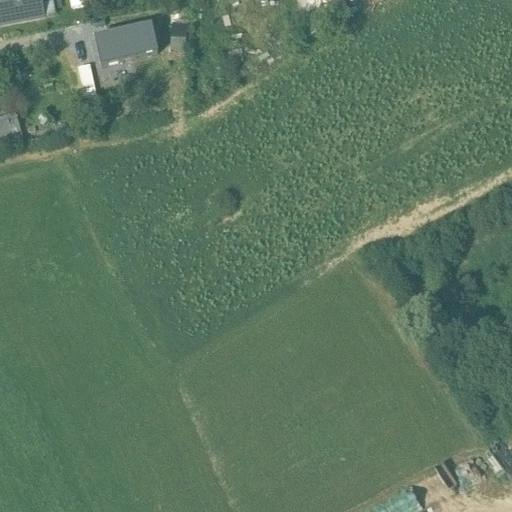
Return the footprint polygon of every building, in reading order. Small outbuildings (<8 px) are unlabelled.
[(39,0),(0,0),(0,25),(43,18),(39,0)] [(324,0),(324,9),(344,9),(344,0),(324,0)] [(159,56),(152,26),(95,39),(102,68),(159,56)] [(98,102),(90,66),(77,69),(85,105),(98,102)] [(15,115),(4,118),(11,146),(12,148),(24,145),(15,115)] [(0,119),(0,148),(11,146),(4,118),(0,119)]
